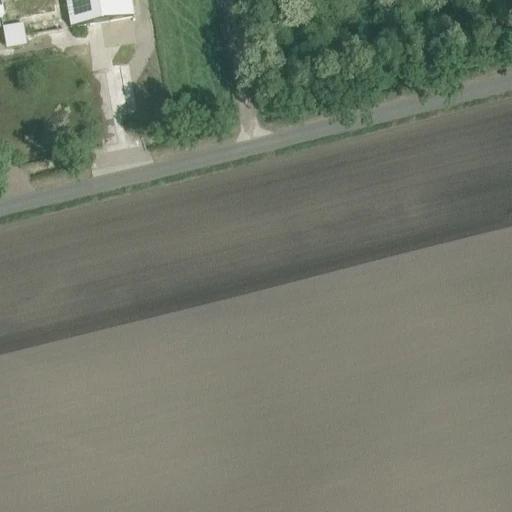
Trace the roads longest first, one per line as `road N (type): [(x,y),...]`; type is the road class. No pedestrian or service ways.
road 1 (unclassified): [(511,82),(0,211)]
road 2 (track): [(247,0),(273,143)]
